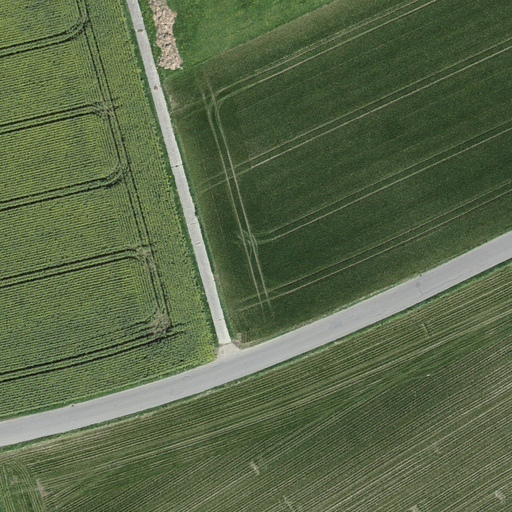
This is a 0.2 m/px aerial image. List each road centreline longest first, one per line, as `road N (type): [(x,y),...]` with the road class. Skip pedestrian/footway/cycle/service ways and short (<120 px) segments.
road 1 (unclassified): [(511,247),(231,369),(0,433)]
road 2 (track): [(131,0),(231,369)]
